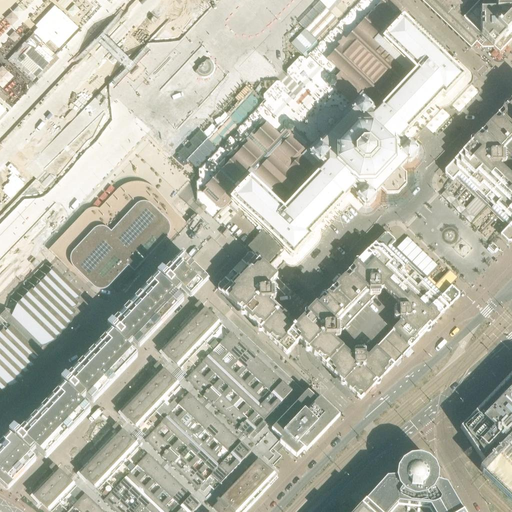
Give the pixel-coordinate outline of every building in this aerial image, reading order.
[(265,101),(262,105),(275,117),(268,124),(264,129),(262,131),(253,140),(246,148),(243,151),(238,157),(232,162),(222,173),(207,190),(203,194),(196,200),(197,201),(198,203),(199,202),(203,206),(204,205),(207,208),(205,210),(214,219),(232,201),(261,229),(244,248),(250,253),(273,276),(285,264),(286,266),(287,266),(289,268),(292,268),(295,268),(297,267),(299,266),(318,246),(320,243),(322,239),(322,236),(330,228),(336,221),(339,218),(343,214),(346,210),(350,207),(357,214),(360,215),(363,216),(366,217),(370,216),(372,215),(375,213),(369,207),(375,201),(374,200),(375,199),(374,198),(380,190),(386,196),(398,196),(399,194),(401,194),(403,194),(404,192),(405,190),(404,189),(406,187),(405,176),(400,170),(406,163),(408,164),(409,163),(410,164),(416,158),(422,163),(424,161),(425,158),(425,155),(425,152),(423,149),(422,146),(414,139),(420,133),(442,110),(446,109),(449,108),(452,106),(471,86),(472,83),(473,81),(473,78),(472,75),(471,73),(470,73),(469,71),(461,64),(409,15),(394,0),(386,0),(375,12),(371,16),(364,23),(354,34),(350,37),(343,44),(332,55),(320,44),(308,56),(310,57),(306,61),(303,58),(300,58),(287,72),(287,75),(297,84),(293,88),(290,92),(280,83),(276,83),(264,96),(264,100),(265,101)] [(371,16),(375,12),(361,0),(341,0),(341,1),(364,23),(371,16)] [(361,0),(375,12),(386,0),(361,0)] [(511,0),(429,0),(482,49),(483,48),(488,48),(492,52),(493,51),(498,56),(511,41),(511,0)] [(354,34),(364,23),(341,1),(331,12),(354,34)] [(309,12),(343,44),(350,37),(354,34),(331,12),(330,12),(319,2),(309,12)] [(195,33),(169,8),(150,26),(167,44),(168,42),(173,46),(185,35),(189,39),(195,33)] [(332,55),(343,44),(309,12),(298,23),(310,34),(320,44),(332,55)] [(141,83),(118,61),(99,81),(121,103),(141,83)] [(212,70),(212,67),(211,65),(209,63),(207,62),(206,62),(204,64),(202,62),(197,67),(199,69),(197,72),(198,74),(200,75),(202,76),(205,76),(207,76),(209,75),(210,74),(211,72),(212,70)] [(118,109),(94,87),(70,113),(93,136),(118,109)] [(275,117),(262,105),(261,106),(251,96),(240,107),(264,129),(268,124),(275,117)] [(511,100),(498,116),(473,142),(445,171),(445,175),(452,182),(457,178),(483,202),(509,227),(504,232),(500,236),(507,243),(511,243),(511,242),(511,100)] [(264,129),(240,107),(230,118),(253,140),(262,131),(264,129)] [(220,129),(243,151),(246,148),(253,140),(230,118),(220,129)] [(220,129),(209,140),(232,162),(238,157),(243,151),(220,129)] [(136,149),(44,245),(48,248),(52,252),(51,253),(61,262),(60,263),(61,264),(67,269),(69,271),(70,272),(75,277),(97,297),(98,298),(109,286),(128,266),(134,272),(137,275),(154,257),(185,224),(187,222),(174,208),(184,197),(194,187),(166,160),(145,140),(136,149)] [(209,140),(199,151),(222,173),(232,162),(209,140)] [(75,173),(48,147),(22,176),(31,184),(41,173),(59,190),(75,173)] [(203,194),(207,190),(222,173),(199,151),(189,161),(199,171),(199,178),(200,179),(196,184),(196,192),(196,200),(203,194)] [(32,216),(3,189),(0,191),(4,195),(0,199),(0,230),(10,239),(32,216)] [(287,318),(268,338),(285,355),(289,354),(299,344),(302,346),(360,402),(385,376),(456,302),(459,298),(459,294),(451,287),(442,296),(391,247),(395,242),(388,235),(384,235),(382,238),(315,308),(313,306),(299,320),(295,325),(287,318)] [(497,249),(492,244),(488,248),(493,253),(497,249)] [(268,338),(287,318),(273,304),(273,302),(274,302),(275,300),(275,292),(274,290),(272,290),(272,288),(274,286),(272,284),(274,282),(277,279),(273,276),(250,253),(247,256),(218,287),(218,291),(268,338)] [(165,273),(161,270),(157,274),(163,280),(161,282),(157,277),(116,321),(113,324),(111,322),(107,327),(113,332),(111,334),(110,333),(66,379),(65,378),(61,383),(65,387),(20,435),(14,429),(12,431),(9,434),(11,436),(0,446),(0,484),(8,492),(36,463),(31,459),(33,458),(37,453),(46,461),(90,414),(83,407),(88,402),(92,406),(137,359),(129,352),(135,346),(139,350),(142,346),(184,303),(181,301),(179,299),(185,294),(191,299),(208,281),(181,256),(165,273)] [(41,358),(47,351),(74,322),(74,321),(82,313),(79,311),(82,308),(85,310),(91,304),(48,263),(44,265),(43,268),(42,269),(38,270),(37,274),(37,275),(33,276),(32,279),(31,280),(27,282),(26,284),(25,285),(21,287),(19,291),(15,293),(14,296),(13,297),(10,298),(5,311),(9,314),(3,321),(0,317),(0,399),(12,387),(40,357),(41,358)] [(195,307),(199,311),(203,308),(204,307),(199,303),(195,307)] [(194,317),(211,333),(222,322),(215,315),(213,317),(203,308),(199,311),(194,317)] [(211,333),(194,317),(186,325),(203,341),(211,333)] [(194,350),(203,341),(186,325),(177,334),(194,350)] [(186,359),(194,350),(177,334),(169,343),(186,359)] [(228,354),(239,342),(230,334),(221,343),(219,345),(212,353),(208,357),(217,366),(221,361),(228,354)] [(213,350),(218,345),(214,341),(209,346),(213,350)] [(228,354),(221,361),(217,366),(226,374),(230,369),(237,362),(248,350),(239,342),(228,354)] [(186,359),(169,343),(161,351),(163,353),(163,354),(171,361),(178,368),(186,359)] [(236,375),(230,369),(226,374),(234,382),(238,378),(245,370),(246,370),(256,359),(248,350),(237,362),(243,367),(236,375)] [(186,380),(195,389),(204,379),(198,374),(205,366),(211,372),(217,366),(208,357),(186,380)] [(244,383),(238,378),(234,382),(243,390),(247,386),(254,378),(265,367),(256,359),(246,370),(251,375),(244,383)] [(158,372),(161,368),(162,367),(158,363),(154,368),(158,372)] [(204,397),(213,387),(207,382),(214,375),(220,380),(226,374),(217,366),(211,372),(204,379),(195,389),(204,397)] [(253,391),(247,386),(243,390),(252,398),(256,394),(263,386),(263,387),(274,375),(265,367),(254,378),(260,384),(253,391)] [(153,377),(170,393),(179,384),(161,368),(158,372),(153,377)] [(204,397),(212,405),(221,396),(216,390),(223,383),(229,388),(234,382),(226,374),(220,380),(213,388),(213,387),(204,397)] [(262,400),(256,394),(252,398),(261,407),(283,384),(274,375),(263,387),(269,392),(262,400)] [(164,399),(170,393),(153,377),(144,386),(172,412),(181,403),(176,398),(170,405),(164,399)] [(221,414),(230,404),(224,399),(231,391),(237,396),(243,390),(234,382),(229,388),(221,396),(212,405),(221,414)] [(511,382),(460,429),(462,431),(477,453),(484,465),(479,470),(496,485),(511,500),(511,382)] [(261,407),(270,415),(286,399),(286,398),(291,392),(285,386),(283,384),(261,407)] [(172,412),(144,386),(136,394),(153,411),(154,410),(164,420),(167,418),(172,412)] [(230,422),(239,412),(233,407),(240,399),(246,405),(252,398),(243,390),(237,396),(237,397),(230,404),(221,414),(230,422)] [(145,419),(153,411),(136,394),(128,403),(145,419)] [(187,414),(198,403),(189,394),(181,403),(172,412),(167,418),(176,426),(180,422),(187,414)] [(306,452),(339,418),(320,400),(313,407),(303,397),(271,430),(281,440),(285,445),(284,446),(296,458),(298,455),(303,450),(306,452)] [(239,430),(248,421),(242,415),(249,408),(255,413),(261,407),(252,398),(246,405),(239,412),(230,422),(239,430)] [(145,419),(128,403),(120,412),(122,414),(121,414),(137,429),(145,419)] [(180,422),(176,426),(184,434),(188,430),(196,422),(196,423),(207,411),(198,403),(187,414),(180,422)] [(270,415),(261,407),(255,413),(248,421),(239,430),(247,439),(250,436),(253,439),(257,435),(270,422),(266,419),(270,415)] [(194,436),(188,430),(184,434),(193,443),(197,439),(197,438),(204,431),(215,419),(207,411),(196,423),(201,428),(194,436)] [(154,450),(163,440),(157,435),(164,427),(170,432),(176,426),(167,418),(164,420),(155,429),(145,441),(154,450)] [(203,444),(197,439),(193,443),(202,451),(206,447),(213,439),(224,428),(215,419),(204,431),(210,436),(203,444)] [(112,429),(117,433),(120,429),(121,428),(117,424),(112,429)] [(154,450),(162,458),(171,448),(166,443),(173,435),(179,441),(184,434),(176,426),(170,432),(163,440),(154,450)] [(212,452),(206,447),(202,451),(210,459),(214,455),(222,447),(233,436),(224,428),(213,439),(219,445),(212,452)] [(117,433),(111,438),(128,454),(137,445),(120,429),(117,433)] [(162,458),(171,466),(180,456),(174,451),(182,444),(187,449),(193,443),(184,434),(179,441),(172,448),(171,448),(162,458)] [(220,461),(214,455),(210,459),(219,468),(241,444),(233,436),(222,447),(228,453),(220,461)] [(128,454),(111,438),(103,447),(120,463),(128,454)] [(171,466),(180,474),(189,465),(183,459),(190,452),(196,457),(202,451),(193,443),(187,449),(180,456),(171,466)] [(219,468),(228,476),(244,459),(250,453),(246,449),(244,447),(241,444),(219,468)] [(281,457),(277,452),(279,451),(274,446),(267,453),(263,457),(267,461),(272,466),(281,457)] [(112,472),(120,463),(103,447),(95,456),(112,472)] [(188,483),(198,473),(192,468),(199,460),(205,466),(210,459),(202,451),(196,457),(189,465),(180,474),(188,483)] [(130,474),(126,478),(135,487),(139,482),(138,482),(146,475),(157,464),(148,455),(139,464),(135,469),(141,474),(136,480),(130,474)] [(104,480),(112,472),(95,456),(87,464),(104,480)] [(392,511),(398,506),(429,509),(430,511),(460,511),(446,486),(437,484),(438,475),(434,467),(428,460),(419,457),(410,458),(402,463),(397,471),(396,479),(386,480),(365,504),(365,503),(360,508),(355,511),(392,511)] [(219,468),(210,459),(205,466),(198,473),(188,483),(198,491),(199,489),(203,493),(209,487),(208,486),(214,480),(211,477),(219,468)] [(243,477),(259,493),(275,476),(258,460),(252,466),(250,465),(246,469),(248,471),(243,477)] [(54,473),(57,469),(58,468),(54,464),(49,469),(54,473)] [(95,489),(104,480),(87,464),(78,473),(81,475),(80,475),(95,489)] [(144,488),(139,482),(135,487),(143,495),(147,491),(154,483),(155,483),(165,472),(157,464),(146,475),(152,480),(144,488)] [(220,485),(228,476),(219,468),(211,477),(220,485)] [(49,478),(66,495),(74,485),(57,469),(54,473),(49,478)] [(153,496),(147,491),(143,495),(152,504),(156,499),(163,491),(163,492),(174,480),(165,472),(155,483),(160,489),(153,496)] [(261,494),(259,493),(243,477),(237,482),(235,481),(231,485),(233,487),(228,492),(245,508),(252,501),(254,503),(261,494)] [(66,495),(49,478),(40,487),(58,503),(66,495)] [(113,510),(122,500),(116,495),(123,488),(129,493),(135,487),(126,478),(114,491),(106,499),(103,502),(113,510)] [(162,504),(156,499),(152,504),(161,511),(165,507),(172,500),(183,489),(174,480),(163,492),(169,497),(162,504)] [(49,511),(58,503),(40,487),(32,496),(48,511),(49,511)] [(114,511),(127,511),(130,509),(125,503),(132,496),(138,501),(143,495),(135,487),(129,493),(122,501),(122,500),(113,510),(114,511)] [(171,511),(169,511),(165,507),(161,511),(160,511),(177,511),(192,497),(183,489),(172,500),(178,505),(171,511)] [(241,511),(245,508),(228,492),(222,498),(220,496),(216,501),(218,503),(212,509),(215,511),(241,511)] [(85,511),(94,504),(85,495),(73,507),(78,511),(85,511)] [(127,511),(133,511),(140,504),(146,510),(152,504),(143,495),(138,501),(131,509),(130,509),(127,511)] [(177,511),(194,511),(195,511),(194,511),(200,505),(196,501),(194,499),(192,497),(177,511)]
